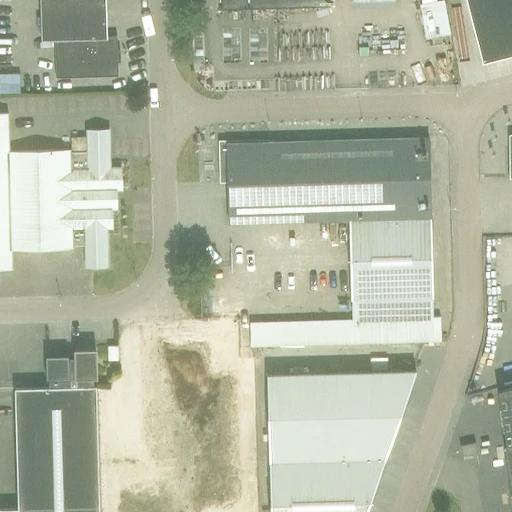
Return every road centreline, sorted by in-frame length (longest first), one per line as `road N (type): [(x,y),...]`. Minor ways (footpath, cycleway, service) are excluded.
road 1 (unclassified): [(404,511),(467,327),(467,101)]
road 2 (unclassified): [(0,311),(126,308),(155,287),(164,270),(162,112)]
road 3 (residential): [(467,101),(162,112)]
